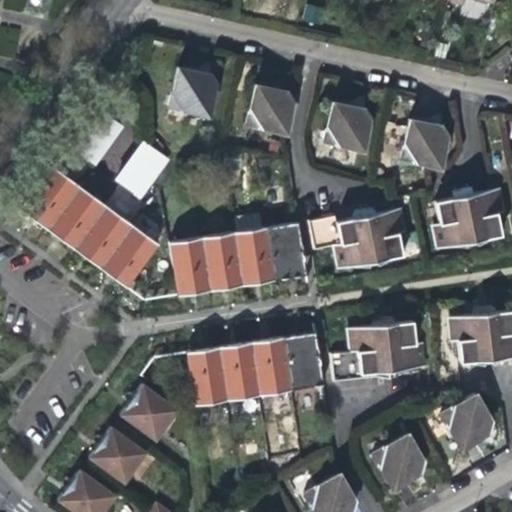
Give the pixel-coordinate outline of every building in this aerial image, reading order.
[(166,106),(204,115),(211,83),(206,74),(175,68),(166,106)] [(283,132),(288,111),(291,100),(285,92),(252,85),(243,123),(283,132)] [(323,141),(361,150),(368,118),(362,109),(345,106),(331,103),(323,141)] [(93,162),(101,152),(121,125),(92,110),(71,139),(80,149),(93,162)] [(400,159),(438,167),(446,135),(440,127),(432,125),(409,120),(400,159)] [(167,167),(159,158),(145,143),(136,156),(117,181),(146,194),(167,167)] [(45,228),(78,184),(52,165),(19,209),(45,228)] [(102,203),(78,184),(45,228),(70,246),(102,203)] [(446,200),(433,202),(441,246),(499,236),(491,191),(484,192),(471,195),(468,189),(453,191),(452,198),(446,200)] [(129,222),(102,203),(70,246),(98,266),(129,222)] [(399,255),(390,210),(378,213),(371,214),(368,208),(354,211),(353,217),(344,219),(334,221),(332,215),(306,220),(312,248),(338,244),(342,266),(399,255)] [(304,274),(295,221),(263,226),(272,279),(304,274)] [(156,241),(129,222),(98,266),(124,285),(156,241)] [(272,279),(263,226),(231,231),(240,284),(272,279)] [(240,284),(231,231),(198,237),(206,289),(240,284)] [(206,289),(198,237),(166,242),(174,294),(206,289)] [(453,318),(458,364),(511,358),(511,322),(511,312),(501,313),(492,314),(489,308),(475,309),(473,316),(466,317),(453,318)] [(413,374),(416,374),(411,322),(401,323),(392,324),(388,319),(376,320),(374,326),(367,327),(354,328),(356,352),(329,354),(332,382),(413,374)] [(321,384),(312,330),(281,335),(289,389),(321,384)] [(257,394),(289,389),(281,335),(248,340),(257,394)] [(223,399),(257,394),(248,340),(215,345),(223,399)] [(193,404),(223,399),(215,345),(184,350),(193,404)] [(132,396),(119,413),(155,439),(178,408),(142,382),(132,396)] [(461,449),(490,433),(491,422),(476,396),(442,415),(461,449)] [(101,437),(88,456),(124,482),(146,452),(110,426),(101,437)] [(392,490),(421,473),(422,462),(406,435),(372,455),(392,490)] [(70,480),(57,498),(75,511),(102,511),(115,494),(79,468),(70,480)] [(305,494),(308,500),(315,511),(352,511),(354,503),(347,490),(337,474),(305,494)] [(171,511),(157,501),(150,510),(149,511),(171,511)]
